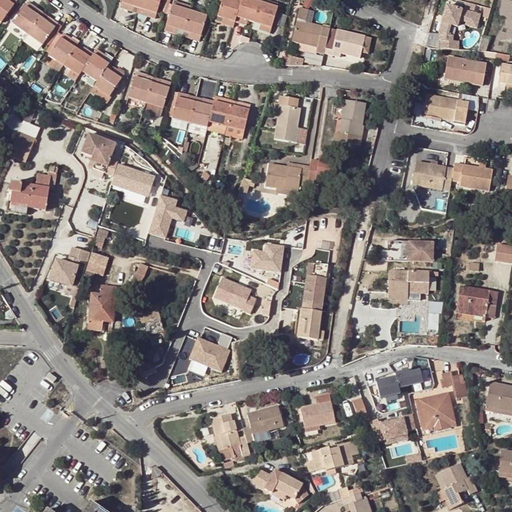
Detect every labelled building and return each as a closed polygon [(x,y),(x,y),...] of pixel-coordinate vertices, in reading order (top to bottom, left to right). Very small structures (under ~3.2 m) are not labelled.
[(0,0),(0,20),(2,22),(17,1),(15,0),(0,0)] [(123,0),(121,7),(133,11),(134,6),(140,8),(142,0),(123,0)] [(142,0),(140,8),(146,9),(144,14),(148,15),(155,18),(160,0),(142,0)] [(235,21),(241,1),(236,0),(222,0),(216,21),(234,26),(235,21)] [(253,0),(241,0),(241,1),(235,21),(246,25),(248,19),(254,21),(260,2),(253,0)] [(174,1),(172,5),(189,10),(191,6),(174,1)] [(278,7),(260,2),(254,21),(260,23),(259,28),(270,32),(278,7)] [(34,13),(37,9),(28,3),(13,24),(28,34),(40,17),(34,13)] [(189,10),(172,5),(165,30),(176,34),(177,29),(184,31),(190,32),(188,37),(199,41),(207,15),(189,10)] [(439,48),(458,49),(458,41),(452,41),(452,35),(447,34),(450,25),(457,26),(458,19),(465,21),(465,24),(476,27),(479,14),(445,5),(443,16),(444,21),(444,22),(441,22),(438,33),(440,33),(439,48)] [(140,8),(139,13),(138,16),(144,22),(148,15),(144,14),(146,9),(140,8)] [(45,20),(40,17),(28,34),(42,44),(57,23),(48,17),(45,20)] [(315,51),(324,53),(324,52),(329,29),(322,27),(322,25),(297,20),(292,42),(306,45),(316,47),(315,51)] [(337,30),(330,28),(329,29),(324,52),(340,56),(340,53),(360,57),(361,51),(364,36),(364,35),(337,29),(337,30)] [(69,44),(72,40),(63,34),(49,56),(56,60),(64,65),(75,48),(69,44)] [(371,38),(364,36),(361,51),(368,52),(371,38)] [(81,52),(75,48),(64,65),(79,75),(82,71),(94,54),(84,48),(81,52)] [(96,50),(94,54),(82,71),(98,81),(106,68),(109,64),(102,60),(106,56),(96,50)] [(494,57),(494,58),(507,61),(509,55),(499,54),(496,53),(494,57)] [(444,79),(455,80),(456,78),(467,80),(466,83),(482,86),(485,65),(448,58),(444,79)] [(64,65),(56,60),(51,67),(59,72),(64,65)] [(498,82),(511,84),(511,66),(501,65),(498,82)] [(111,72),(106,68),(98,81),(94,86),(110,96),(124,74),(115,68),(111,72)] [(128,97),(146,103),(151,83),(145,81),(146,76),(135,72),(128,97)] [(151,83),(146,103),(147,103),(163,108),(170,83),(160,80),(158,85),(151,83)] [(189,123),(194,102),(187,101),(188,96),(177,93),(171,118),(189,123)] [(427,95),(423,116),(440,119),(453,121),(453,123),(461,124),(464,108),(456,107),(457,101),(457,100),(427,95)] [(226,126),(231,107),(224,105),(225,99),(215,97),(214,101),(208,122),(224,125),(226,126)] [(296,143),(298,129),(297,128),(295,128),(296,123),(298,124),(300,109),(296,108),(297,100),(280,97),(276,118),(278,118),(274,140),(296,143)] [(197,125),(207,127),(208,122),(214,101),(202,99),(201,104),(194,102),(189,123),(197,125)] [(340,115),(341,115),(344,115),(343,120),(341,120),(339,134),(334,133),(333,142),(360,146),(363,126),(361,125),(365,104),(343,100),(340,115)] [(468,103),(457,101),(456,107),(464,108),(461,124),(465,125),(468,103)] [(163,108),(147,103),(145,111),(160,116),(163,108)] [(238,108),(231,107),(226,126),(227,126),(244,130),(250,105),(239,103),(238,108)] [(15,138),(21,123),(14,114),(8,119),(7,118),(1,122),(13,138),(15,140),(15,138)] [(38,126),(23,120),(21,123),(15,138),(32,145),(35,138),(33,138),(38,126)] [(0,148),(13,138),(1,122),(0,123),(0,148)] [(222,133),(224,125),(208,122),(207,127),(206,129),(222,133)] [(195,133),(197,125),(189,123),(187,131),(195,133)] [(244,130),(227,126),(225,134),(242,138),(244,130)] [(138,129),(136,135),(152,146),(153,139),(138,129)] [(296,143),(304,144),(307,130),(298,129),(296,143)] [(115,145),(88,136),(82,155),(93,159),(91,163),(96,164),(108,168),(106,174),(114,176),(117,166),(118,163),(110,161),(115,145)] [(15,140),(8,156),(25,162),(32,145),(15,138),(15,140)] [(190,155),(183,150),(180,160),(184,162),(185,163),(187,166),(191,170),(198,165),(190,155)] [(318,161),(311,160),(310,167),(309,171),(307,183),(314,184),(315,179),(324,181),(335,183),(338,162),(327,161),(327,162),(318,161)] [(412,185),(449,192),(451,181),(453,168),(436,165),(430,164),(416,162),(412,185)] [(108,168),(96,164),(94,170),(106,174),(108,168)] [(307,183),(309,171),(287,167),(268,164),(265,186),(276,188),(285,190),(298,192),(299,185),(307,187),(307,183)] [(492,170),(454,164),(453,168),(451,181),(459,182),(458,187),(488,192),(492,170)] [(148,198),(154,177),(117,166),(114,176),(111,186),(148,198)] [(50,177),(49,188),(55,189),(56,174),(48,173),(47,176),(50,177)] [(46,211),(49,188),(50,177),(47,176),(37,174),(35,186),(10,183),(9,192),(12,193),(11,203),(26,205),(26,208),(46,211)] [(254,182),(242,178),(239,191),(246,193),(248,186),(253,187),(254,182)] [(177,202),(160,196),(148,234),(165,239),(171,219),(183,223),(187,212),(175,209),(177,202)] [(442,205),(447,206),(448,198),(437,196),(436,204),(442,205)] [(321,232),(320,240),(331,241),(331,233),(321,232)] [(96,237),(94,244),(102,247),(105,239),(96,237)] [(401,242),(400,262),(433,263),(434,243),(401,242)] [(284,246),(266,244),(265,251),(253,250),(251,268),(281,272),(284,246)] [(65,293),(77,297),(81,283),(74,281),(80,260),(88,263),(90,253),(73,247),(70,257),(72,258),(70,264),(68,263),(56,260),(50,280),(68,285),(65,293)] [(511,265),(511,250),(496,248),(494,262),(511,265)] [(108,258),(92,253),(86,271),(94,273),(103,276),(108,258)] [(308,264),(307,277),(325,279),(328,260),(310,258),(310,264),(308,264)] [(147,267),(140,264),(136,274),(143,277),(147,267)] [(92,280),(94,273),(86,271),(84,278),(85,278),(92,280)] [(388,300),(407,301),(407,294),(417,294),(428,294),(428,272),(395,271),(394,282),(388,281),(388,300)] [(143,277),(136,274),(128,285),(134,290),(143,277)] [(323,331),(318,331),(320,317),(321,311),(325,279),(307,277),(302,309),(297,308),(296,320),(294,337),(317,340),(317,339),(322,340),(323,331)] [(251,290),(221,278),(213,298),(243,310),(242,311),(250,314),(256,299),(248,296),(251,290)] [(88,322),(102,324),(103,321),(113,322),(116,288),(102,286),(101,295),(91,293),(88,322)] [(456,311),(474,314),(475,310),(486,312),(488,305),(496,306),(498,293),(460,287),(456,311)] [(443,314),(445,303),(431,301),(430,312),(443,314)] [(475,310),(474,314),(474,316),(494,318),(496,306),(488,305),(486,312),(475,310)] [(157,309),(139,314),(145,335),(163,330),(157,309)] [(102,331),(102,324),(88,322),(87,330),(102,331)] [(230,350),(197,338),(189,359),(221,372),(230,350)] [(146,361),(143,372),(154,368),(146,361)] [(394,374),(395,377),(398,388),(422,382),(419,371),(409,373),(407,369),(401,371),(402,372),(394,374)] [(442,374),(443,379),(445,386),(453,384),(456,398),(468,395),(465,382),(462,383),(459,374),(452,376),(451,371),(442,374)] [(49,372),(45,377),(53,383),(56,378),(49,372)] [(395,377),(375,382),(379,398),(400,393),(398,388),(395,377)] [(484,407),(493,409),(493,408),(511,412),(511,387),(490,383),(484,407)] [(304,429),(318,426),(335,422),(329,394),(315,397),(317,404),(300,408),(304,429)] [(419,400),(422,410),(424,410),(425,415),(423,415),(426,428),(436,426),(435,422),(442,420),(443,424),(454,422),(447,394),(419,400)] [(367,420),(360,401),(351,404),(358,423),(367,420)] [(249,427),(242,429),(244,436),(247,443),(254,441),(252,435),(260,433),(283,426),(277,406),(246,415),(249,427)] [(247,443),(244,436),(238,438),(233,421),(231,422),(229,413),(210,420),(215,436),(218,435),(223,450),(220,451),(224,461),(235,457),(232,448),(239,445),(242,454),(243,457),(250,455),(247,443)] [(377,444),(384,441),(406,435),(406,432),(416,429),(412,414),(401,417),(402,420),(387,423),(381,425),(380,423),(378,423),(377,420),(369,423),(377,444)] [(262,439),(260,433),(252,435),(254,441),(262,439)] [(220,451),(223,450),(218,435),(215,436),(216,441),(214,441),(217,452),(220,451)] [(406,435),(384,441),(385,446),(408,440),(406,435)] [(353,441),(346,443),(350,455),(357,453),(353,441)] [(350,455),(346,443),(336,445),(337,447),(329,450),(328,448),(310,453),(312,462),(315,471),(324,469),(332,466),(334,469),(352,464),(350,455)] [(235,457),(242,454),(239,445),(232,448),(235,457)] [(511,477),(511,451),(501,450),(498,476),(511,477)] [(420,453),(412,455),(412,459),(406,460),(407,464),(421,461),(420,453)] [(315,471),(312,462),(306,463),(309,473),(315,471)] [(440,491),(445,500),(447,499),(451,509),(463,504),(458,494),(466,490),(469,495),(478,491),(470,476),(467,478),(460,463),(439,473),(446,488),(442,490),(440,491)] [(486,476),(484,465),(475,467),(478,477),(486,476)] [(158,476),(161,472),(157,468),(151,472),(152,478),(154,478),(158,476)] [(307,495),(302,485),(281,474),(278,481),(260,472),(253,485),(271,494),(273,489),(286,496),(294,500),(298,504),(307,495)] [(435,475),(442,490),(446,488),(439,473),(435,475)] [(284,500),(286,496),(273,489),(271,494),(284,500)] [(362,500),(360,493),(342,500),(344,507),(349,506),(350,511),(370,511),(366,499),(362,500)] [(104,511),(90,502),(83,511),(50,511),(47,510),(45,511),(104,511)]
